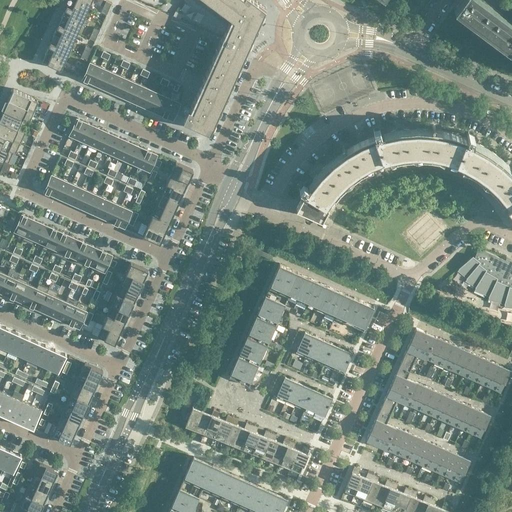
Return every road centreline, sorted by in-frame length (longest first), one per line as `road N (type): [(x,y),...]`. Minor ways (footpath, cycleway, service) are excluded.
road 1 (residential): [(209,161),(64,96),(22,189),(168,255)]
road 2 (tertiary): [(87,511),(226,197)]
road 3 (residential): [(511,139),(451,109),(365,113),(306,150),(268,216)]
road 4 (residential): [(305,511),(409,276)]
road 5 (residential): [(409,276),(268,216)]
road 6 (residential): [(119,368),(0,315)]
road 7 (residential): [(119,368),(168,255)]
road 8 (residential): [(511,234),(476,223),(409,276)]
